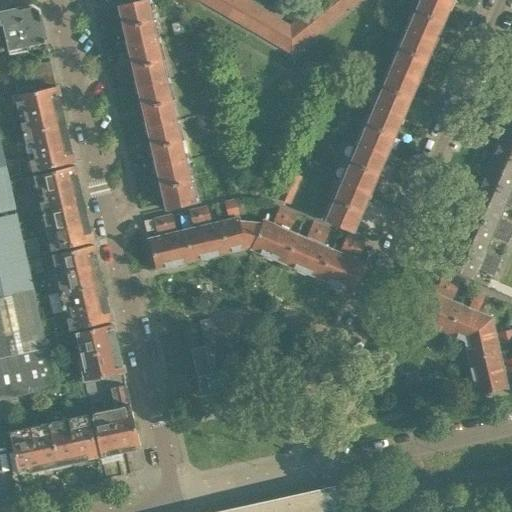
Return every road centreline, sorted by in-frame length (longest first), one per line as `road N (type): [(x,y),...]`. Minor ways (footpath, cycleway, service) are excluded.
road 1 (residential): [(178,500),(56,0)]
road 2 (residential): [(322,469),(314,410),(501,0)]
road 3 (residential): [(322,469),(511,426)]
road 4 (residential): [(178,500),(322,469)]
